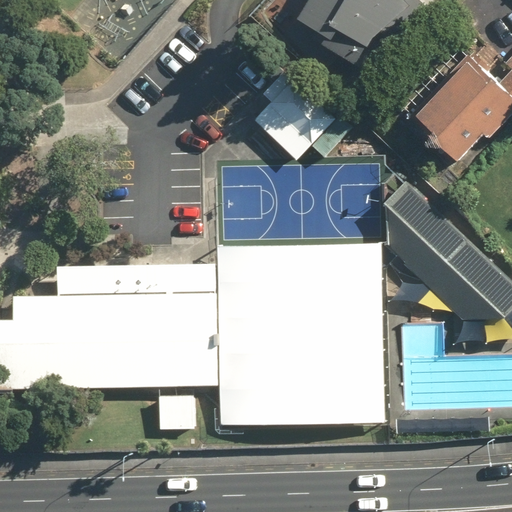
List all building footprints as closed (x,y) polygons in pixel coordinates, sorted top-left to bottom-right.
[(376,42),(401,20),(406,25),(432,4),(428,0),(314,0),(300,23),(362,63),(376,42)] [(511,63),(505,72),(477,47),(415,116),(463,159),(489,131),(496,137),(511,119),(511,63)] [(255,75),(227,50),(205,74),(233,99),(255,75)] [(354,131),(287,70),(260,100),(327,161),(354,131)] [(511,310),(511,281),(408,182),(386,204),(387,242),(468,323),(502,321),(511,310)] [(0,320),(0,384),(221,382),(220,261),(58,263),(59,293),(13,293),(14,321),(0,320)] [(193,392),(158,392),(159,429),(194,429),(193,392)]
